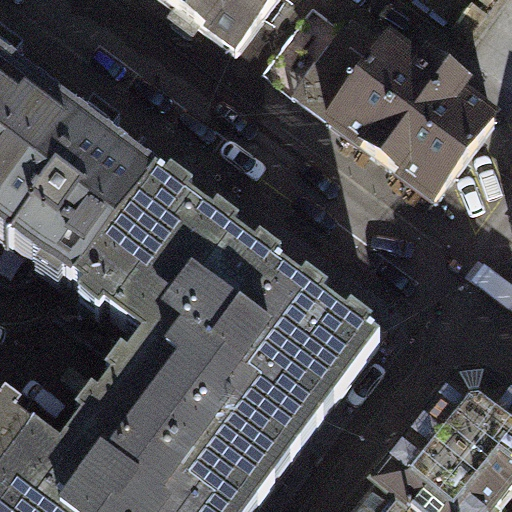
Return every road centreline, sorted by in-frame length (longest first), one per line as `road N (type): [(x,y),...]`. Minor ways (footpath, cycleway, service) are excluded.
road 1 (residential): [(55,0),(475,312)]
road 2 (residential): [(317,511),(475,312)]
